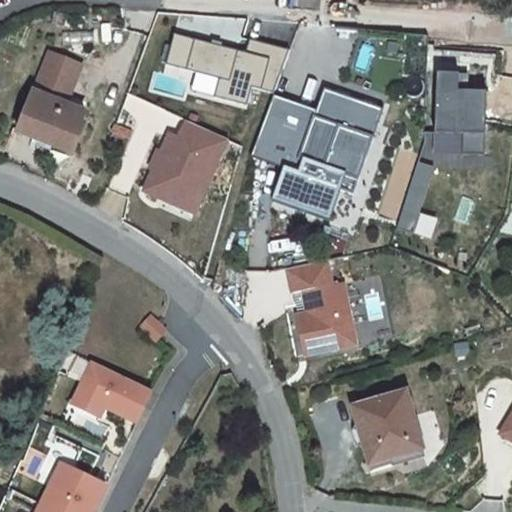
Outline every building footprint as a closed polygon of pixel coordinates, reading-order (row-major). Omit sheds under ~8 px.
[(50,54),(36,94),(23,133),(75,152),(87,125),(84,123),(88,112),(68,105),(82,66),(50,54)] [(437,73),(435,134),(463,135),(463,155),(485,156),(487,93),(469,92),(459,92),(460,74),(437,73)] [(459,92),(469,92),(470,75),(460,74),(459,92)] [(345,98),(325,90),(317,112),(316,114),(341,123),(347,109),(341,107),(345,98)] [(316,114),(317,112),(277,97),(254,157),(285,169),(299,174),(304,162),(299,160),(315,119),(316,114)] [(341,123),(316,114),(315,119),(373,140),(383,112),(345,98),(341,107),(347,109),(341,123)] [(352,195),(373,140),(315,119),(299,160),(304,162),(299,174),(285,169),(274,200),(328,221),(339,190),(352,195)] [(170,133),(144,191),(192,213),(224,143),(185,126),(180,137),(170,133)] [(433,168),(418,163),(403,211),(418,215),(433,168)] [(403,211),(397,231),(412,236),(418,215),(403,211)] [(330,287),(326,262),(287,270),(292,294),(303,292),(307,315),(296,317),(302,356),(353,347),(342,285),(330,287)] [(161,343),(172,332),(157,317),(146,328),(161,343)] [(106,407),(138,422),(153,390),(94,361),(73,404),(100,417),(106,407)] [(405,418),(412,416),(406,395),(354,409),(369,465),(403,456),(401,448),(409,445),(405,418)] [(511,419),(503,434),(511,439),(511,419)] [(59,511),(94,511),(107,486),(64,464),(44,505),(59,511)]
